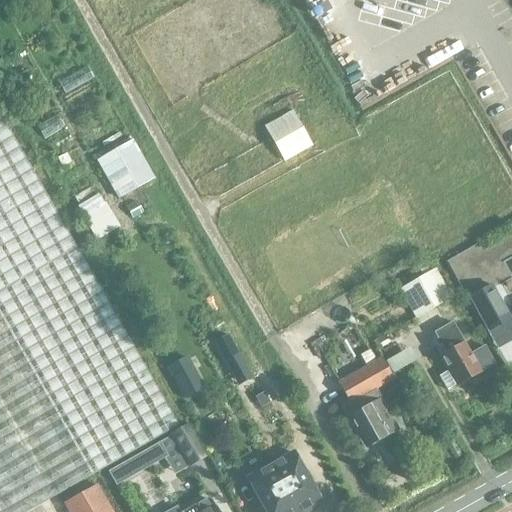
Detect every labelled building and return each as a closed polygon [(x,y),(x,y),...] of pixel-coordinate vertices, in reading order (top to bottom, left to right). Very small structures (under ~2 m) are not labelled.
[(283,161),(310,146),(291,111),(264,128),(283,161)] [(27,511),(177,426),(44,193),(0,116),(0,511),(27,511)] [(117,199),(128,193),(154,178),(132,141),(95,161),(117,199)] [(78,204),(98,238),(121,225),(101,191),(78,204)] [(415,319),(450,298),(433,269),(398,290),(415,319)] [(456,385),(493,364),(483,347),(470,355),(451,323),(434,333),(445,354),(439,357),(447,371),(438,376),(447,390),(456,385)] [(392,370),(417,361),(413,348),(387,357),(392,370)] [(342,408),(364,449),(388,435),(381,424),(397,416),(380,386),(391,380),(379,358),(337,382),(349,404),(342,408)] [(182,359),(170,363),(183,399),(195,394),(182,359)] [(260,418),(266,415),(278,408),(267,389),(250,399),(260,418)] [(170,436),(187,466),(205,455),(188,426),(170,436)] [(292,453),(270,466),(295,511),(307,511),(311,510),(312,506),(320,502),(292,453)] [(295,511),(270,466),(247,478),(265,511),(295,511)] [(62,504),(65,511),(111,511),(96,485),(62,504)] [(214,511),(208,500),(186,511),(214,511)] [(235,511),(230,501),(221,506),(223,511),(235,511)]
